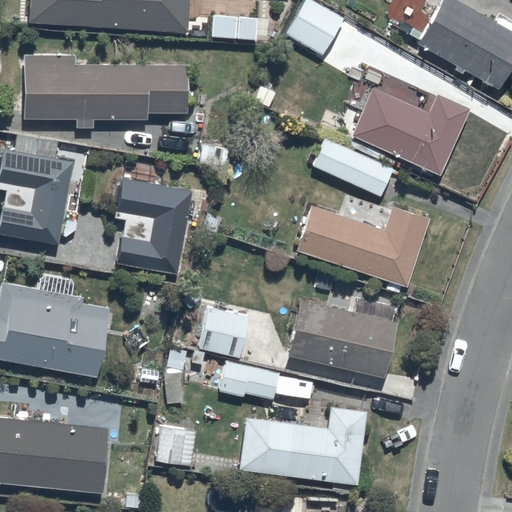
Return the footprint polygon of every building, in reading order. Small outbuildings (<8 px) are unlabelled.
[(26,0),(26,11),(185,22),(186,0),(26,0)] [(319,0),(295,0),(281,25),(319,47),(340,12),(319,0)] [(461,61),(494,80),(511,49),(511,24),(469,0),(433,0),(414,33),(452,55),(449,59),(458,64),(461,61)] [(22,46),(22,108),(74,108),(74,118),(91,118),(91,110),(145,110),(145,104),(184,104),(184,55),(75,55),(75,46),(22,46)] [(371,78),(349,124),(435,165),(466,100),(433,84),(424,104),(371,78)] [(320,130),(308,156),(376,187),(388,160),(320,130)] [(0,179),(3,180),(0,197),(0,224),(55,235),(70,153),(0,139),(0,179)] [(115,254),(174,265),(190,182),(121,169),(113,208),(123,210),(115,254)] [(305,194),(291,239),(402,276),(424,209),(388,197),(380,219),(305,194)] [(0,350),(94,370),(108,301),(80,296),(82,290),(0,273),(0,350)] [(297,289),(283,343),(380,367),(393,313),(388,312),(391,300),(354,291),(351,303),(297,289)] [(206,299),(196,339),(238,349),(248,310),(206,299)] [(184,342),(169,338),(163,362),(166,395),(182,393),(179,363),(184,342)] [(242,386),(270,392),(276,365),(224,354),(218,384),(241,389),(242,386)] [(324,418),(242,407),(235,459),(351,474),(361,402),(326,398),(324,418)] [(0,408),(0,473),(100,484),(106,420),(0,408)] [(160,416),(154,451),(188,457),(194,422),(160,416)]
